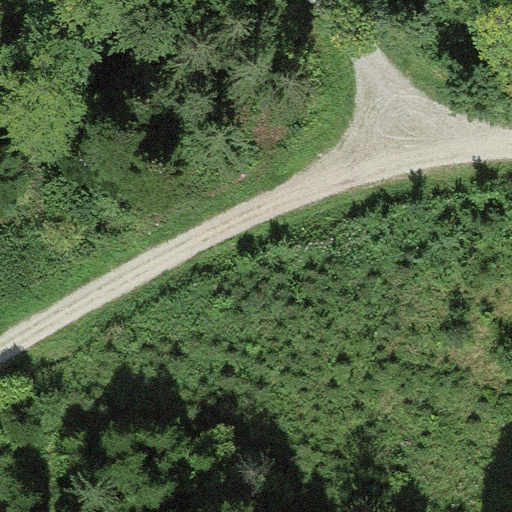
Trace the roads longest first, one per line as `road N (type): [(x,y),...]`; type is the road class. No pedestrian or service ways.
road 1 (track): [(0,357),(262,202),(469,137),(511,141)]
road 2 (track): [(469,137),(335,0)]
